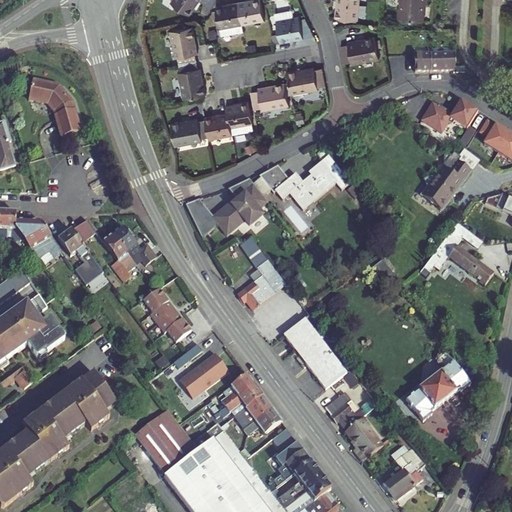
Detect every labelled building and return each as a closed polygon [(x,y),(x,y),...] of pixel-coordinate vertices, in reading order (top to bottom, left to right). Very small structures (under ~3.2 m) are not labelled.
[(195,0),(171,0),(188,11),(195,0)] [(238,0),(215,3),(221,34),(236,31),(234,24),(242,23),(238,0)] [(237,0),(238,0),(242,23),(265,19),(261,0),(237,0)] [(336,0),(335,17),(356,19),(358,0),(336,0)] [(428,0),(404,0),(404,8),(401,8),(400,19),(422,21),(424,5),(428,5),(428,0)] [(277,19),(281,41),(304,37),(300,15),(293,17),(292,11),(294,11),(293,9),(292,8),(290,8),(290,10),(275,12),(277,19)] [(197,51),(196,43),(192,24),(170,28),(175,54),(178,54),(179,61),(196,59),(194,51),(197,51)] [(348,43),(340,44),(343,62),(351,61),(352,63),(377,59),(373,36),(347,40),(348,43)] [(414,56),(415,73),(455,72),(455,55),(414,56)] [(196,59),(179,61),(180,68),(177,68),(182,96),(200,93),(204,92),(200,65),(197,66),(196,59)] [(285,68),(289,92),(320,87),(319,84),(324,83),(320,65),(314,66),(313,63),(285,68)] [(60,82),(30,75),(24,99),(46,103),(53,113),(60,136),(85,129),(76,99),(60,82)] [(250,90),(253,108),(260,107),(261,109),(286,105),(282,82),(256,87),(256,89),(250,90)] [(247,99),(232,102),(225,103),(226,110),(230,133),(253,129),(247,99)] [(466,131),(477,114),(460,103),(452,116),(437,107),(436,109),(431,106),(421,123),(440,135),(448,124),(451,126),(453,123),(466,131)] [(208,137),(230,133),(226,110),(204,114),(204,117),(207,135),(208,137)] [(199,136),(207,135),(204,117),(196,118),(195,115),(168,120),(172,143),(199,138),(199,136)] [(483,145),(497,154),(508,136),(486,122),(479,135),(486,140),(483,145)] [(5,123),(0,124),(0,171),(15,166),(8,143),(11,143),(5,123)] [(511,138),(508,136),(497,154),(511,164),(511,162),(511,138)] [(458,163),(471,172),(478,162),(465,153),(460,159),(458,163)] [(421,197),(441,212),(471,172),(458,163),(460,159),(453,154),(450,158),(450,157),(443,166),(444,166),(437,176),(435,174),(425,180),(428,188),(421,197)] [(288,181),(277,168),(259,178),(260,179),(270,192),(273,195),(275,193),(282,201),(289,196),(302,212),(335,185),(341,192),(349,185),(327,158),(308,174),(310,177),(306,180),(308,182),(305,185),(303,183),(302,184),(295,175),(288,181)] [(260,179),(252,186),(262,198),(270,192),(260,179)] [(232,203),(226,208),(239,225),(244,221),(249,227),(261,217),(257,212),(267,204),(262,198),(252,186),(248,181),(227,191),(235,200),(237,202),(233,206),(232,203)] [(495,199),(491,207),(511,216),(511,226),(511,227),(511,201),(502,197),(495,199)] [(236,228),(239,225),(226,208),(213,219),(198,201),(184,206),(202,240),(217,227),(219,225),(224,231),(233,224),(236,228)] [(0,227),(14,229),(15,219),(15,212),(0,210),(0,227)] [(40,220),(15,219),(14,229),(28,248),(33,254),(46,245),(55,258),(63,253),(42,224),(40,220)] [(82,245),(96,234),(87,222),(72,231),(82,245)] [(226,238),(240,227),(239,225),(236,228),(233,224),(224,231),(219,225),(217,227),(226,238)] [(457,226),(424,269),(431,274),(435,268),(440,271),(448,260),(450,258),(454,262),(452,263),(485,288),(493,276),(457,249),(463,241),(466,244),(471,237),(457,226)] [(123,228),(113,235),(136,266),(141,262),(146,268),(157,259),(147,246),(141,251),(123,228)] [(72,231),(58,241),(70,258),(76,253),(85,265),(76,272),(86,287),(103,273),(82,245),(72,231)] [(136,266),(113,235),(103,243),(118,262),(112,267),(125,283),(131,279),(127,273),(137,266),(136,266)] [(483,246),(471,237),(466,244),(478,252),(483,246)] [(253,313),(285,287),(250,240),(240,247),(258,271),(262,277),(254,283),(237,296),(244,304),(246,303),(253,313)] [(382,261),(391,273),(395,270),(386,258),(382,261)] [(382,261),(372,269),(391,292),(401,285),(391,273),(382,261)] [(12,269),(15,274),(22,269),(19,264),(12,269)] [(15,274),(0,283),(0,303),(31,282),(22,269),(15,274)] [(254,283),(262,277),(258,271),(250,277),(254,283)] [(159,291),(143,302),(154,315),(168,303),(159,291)] [(39,295),(0,323),(0,365),(5,362),(27,346),(37,357),(45,352),(47,353),(65,340),(50,319),(42,325),(35,317),(48,307),(39,295)] [(151,317),(158,326),(175,312),(168,303),(154,315),(151,317)] [(175,312),(158,326),(164,334),(167,332),(182,321),(175,312)] [(167,332),(176,344),(191,333),(182,321),(167,332)] [(346,375),(304,321),(283,337),(325,391),(345,376),(346,375)] [(198,346),(174,365),(178,371),(203,352),(198,346)] [(45,352),(37,357),(40,361),(47,355),(45,352)] [(470,386),(446,354),(439,359),(439,362),(445,370),(406,401),(409,405),(408,406),(411,410),(412,409),(423,423),(432,416),(431,414),(459,392),(461,394),(470,386)] [(215,355),(179,382),(192,400),(229,373),(215,355)] [(74,386),(73,387),(101,424),(102,423),(109,417),(104,411),(102,408),(114,400),(93,372),(74,386)] [(358,381),(351,372),(346,375),(345,376),(352,386),(358,381)] [(24,373),(15,379),(24,391),(33,385),(24,373)] [(254,387),(247,376),(223,394),(226,398),(221,402),(225,409),(254,387)] [(0,386),(0,391),(10,384),(7,381),(0,386)] [(0,508),(2,508),(20,495),(24,492),(31,486),(22,473),(20,471),(43,454),(45,456),(50,463),(57,457),(61,454),(69,449),(64,442),(62,439),(84,423),(86,425),(91,431),(98,426),(101,424),(73,387),(69,390),(33,417),(29,420),(21,426),(27,433),(0,453),(0,508)] [(235,418),(262,398),(254,387),(225,409),(226,409),(214,417),(216,420),(221,417),(223,420),(231,413),(235,418)] [(355,418),(346,406),(351,403),(345,394),(325,409),(336,425),(338,423),(345,433),(363,419),(378,407),(372,400),(360,409),(363,412),(355,418)] [(272,410),(262,398),(235,418),(234,419),(243,431),(272,410)] [(116,404),(114,400),(102,408),(104,411),(111,406),(112,407),(116,404)] [(210,410),(214,415),(219,412),(215,407),(210,410)] [(272,410),(243,431),(248,438),(260,429),(265,436),(281,423),(272,410)] [(168,411),(135,437),(165,477),(164,478),(190,511),(285,511),(277,501),(271,493),(267,489),(217,425),(193,444),(168,411)] [(381,446),(367,428),(369,427),(363,419),(345,433),(344,433),(357,449),(353,452),(362,463),(383,448),(381,446)] [(79,431),(86,425),(84,423),(62,439),(64,442),(71,436),(72,437),(79,432),(79,431)] [(287,430),(273,441),(283,454),(275,460),(281,468),(277,471),(281,477),(273,483),(274,483),(277,488),(294,475),(311,463),(287,430)] [(400,436),(395,439),(403,450),(406,454),(401,459),(407,467),(401,472),(383,486),(389,493),(407,480),(416,473),(424,467),(400,436)] [(392,442),(390,439),(381,446),(383,448),(392,442)] [(245,450),(240,453),(247,461),(251,457),(245,450)] [(391,459),(401,472),(407,467),(401,459),(406,454),(403,450),(391,459)] [(38,461),(45,456),(43,454),(20,471),(22,473),(29,468),(30,470),(39,462),(38,461)] [(311,463),(294,475),(300,483),(277,501),(285,511),(301,511),(327,493),(331,490),(311,463)] [(422,482),(416,473),(407,480),(389,493),(395,502),(422,482)] [(274,483),(267,489),(271,493),(277,488),(274,483)] [(340,511),(327,493),(301,511),(340,511)]
